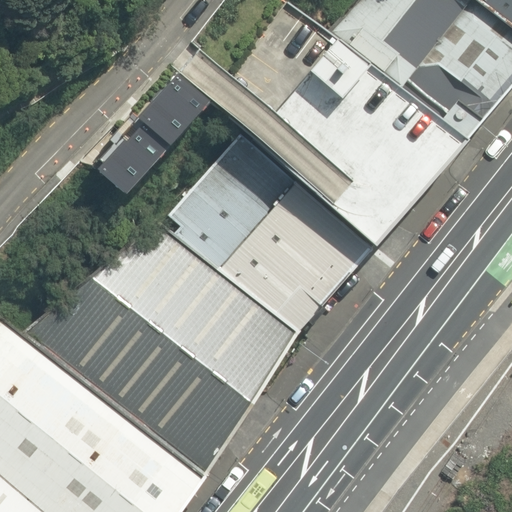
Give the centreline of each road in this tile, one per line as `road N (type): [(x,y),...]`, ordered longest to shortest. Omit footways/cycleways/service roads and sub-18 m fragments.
road 1 (secondary): [(265,511),(511,195)]
road 2 (residential): [(191,0),(0,207)]
